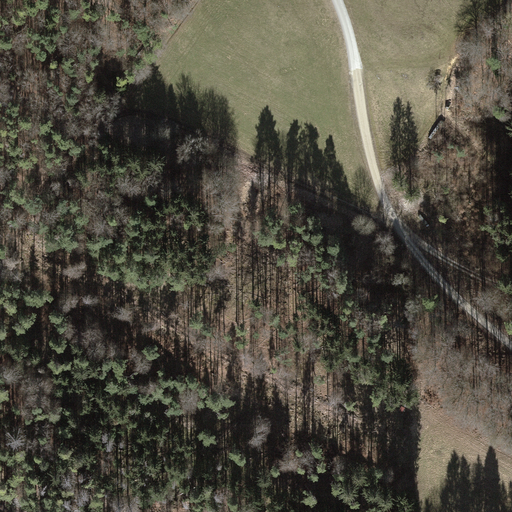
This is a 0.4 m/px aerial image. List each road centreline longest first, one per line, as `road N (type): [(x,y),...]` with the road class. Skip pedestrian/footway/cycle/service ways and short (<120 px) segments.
road 1 (track): [(0,276),(28,199),(88,141),(192,0)]
road 2 (track): [(118,100),(394,228)]
road 3 (track): [(511,344),(394,228)]
road 4 (track): [(394,228),(511,287)]
